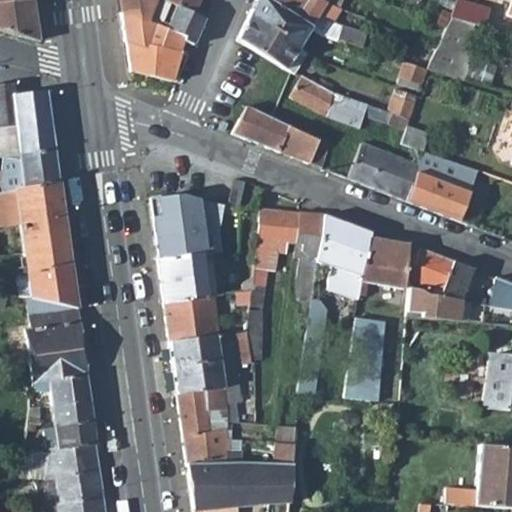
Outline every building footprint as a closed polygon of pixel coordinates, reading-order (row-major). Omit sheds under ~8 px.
[(117,0),(119,13),(141,23),(150,0),(159,0),(190,14),(196,0),(117,0)] [(190,14),(159,0),(150,0),(141,23),(119,13),(123,42),(125,42),(137,49),(150,51),(150,48),(185,55),(199,24),(195,22),(193,24),(186,21),(190,14)] [(196,0),(190,14),(201,19),(209,0),(196,0)] [(310,25),(264,0),(253,0),(246,15),(268,29),(298,47),(309,27),(310,25)] [(326,4),(318,1),(316,0),(264,0),(310,25),(321,34),(326,37),(336,40),(340,27),(331,19),(336,9),(327,4),(326,4)] [(352,0),(328,0),(327,4),(336,9),(348,14),(348,13),(352,0)] [(483,28),(489,8),(461,0),(454,0),(454,2),(447,18),(472,25),(483,28)] [(511,0),(497,0),(502,2),(510,4),(506,19),(511,20),(511,0)] [(0,2),(0,31),(36,42),(31,1),(0,2)] [(234,42),(264,58),(272,62),(285,68),(298,47),(268,29),(246,15),(234,42)] [(443,29),(433,49),(433,50),(424,70),(462,81),(470,57),(464,55),(472,25),(447,18),(443,28),(443,29)] [(363,34),(340,27),(336,40),(343,42),(359,48),(363,34)] [(125,52),(128,72),(169,80),(172,80),(174,81),(180,66),(185,55),(150,48),(150,51),(137,49),(125,42),(124,44),(124,46),(125,52)] [(396,79),(418,86),(424,70),(396,60),(394,66),(399,68),(396,79)] [(468,62),(462,81),(487,89),(493,69),(468,62)] [(300,76),(288,99),(322,117),(326,108),(337,110),(341,96),(330,93),(323,89),(300,76)] [(17,156),(51,150),(43,95),(37,95),(9,99),(13,126),(0,128),(0,158),(2,158),(2,165),(17,162),(17,156)] [(412,102),(391,95),(386,112),(407,119),(412,102)] [(326,121),(355,132),(356,129),(361,116),(365,105),(364,104),(347,98),(341,96),(337,110),(326,108),(322,117),(321,119),(326,121)] [(407,119),(386,112),(365,105),(361,116),(403,130),(404,127),(407,119)] [(272,120),(258,113),(243,106),(238,117),(229,134),(244,140),(275,152),(286,127),(272,120)] [(286,127),(275,152),(306,164),(306,165),(316,140),(286,127)] [(419,152),(425,135),(404,127),(403,130),(398,145),(419,152)] [(316,140),(306,165),(319,170),(329,144),(316,139),(316,140)] [(346,180),(347,181),(403,202),(418,161),(411,158),(409,163),(358,144),(346,180)] [(56,185),(51,150),(17,156),(17,162),(2,165),(0,173),(0,180),(4,181),(4,179),(19,175),(21,189),(56,185)] [(418,161),(403,202),(455,222),(466,192),(449,186),(457,166),(421,153),(418,161)] [(19,175),(4,179),(4,181),(4,192),(21,189),(19,175)] [(0,238),(7,237),(5,217),(17,215),(22,254),(25,274),(67,268),(56,185),(21,189),(4,192),(0,192),(0,238)] [(205,253),(197,199),(194,199),(180,198),(171,197),(147,195),(155,255),(196,253),(205,253)] [(257,208),(252,251),(251,262),(247,290),(245,304),(244,312),(244,321),(243,330),(248,360),(254,359),(261,359),(258,308),(262,252),(282,254),(283,246),(290,247),(298,214),(257,208)] [(298,214),(290,247),(296,248),(296,254),(302,261),(305,261),(300,303),(307,303),(308,297),(313,261),(320,217),(306,215),(298,214)] [(366,236),(366,234),(320,217),(313,261),(327,266),(326,277),(327,289),(355,299),(357,294),(366,236)] [(401,290),(405,247),(366,236),(357,294),(363,295),(365,280),(401,290)] [(458,300),(472,270),(418,250),(417,250),(406,284),(406,291),(458,300)] [(196,253),(155,255),(160,290),(161,298),(201,294),(196,253)] [(205,253),(196,253),(201,294),(208,294),(211,293),(207,253),(205,253)] [(22,254),(10,256),(13,276),(25,274),(22,254)] [(236,262),(238,291),(247,290),(251,262),(236,262)] [(67,268),(25,274),(29,300),(37,302),(74,310),(67,268)] [(23,299),(29,300),(25,274),(13,276),(12,276),(15,297),(23,299)] [(511,308),(511,285),(494,278),(489,306),(511,308)] [(238,291),(237,303),(245,304),(247,290),(238,291)] [(470,302),(458,300),(406,291),(404,319),(467,322),(470,302)] [(201,294),(161,298),(166,336),(213,332),(208,294),(201,294)] [(307,303),(301,342),(318,345),(322,312),(315,297),(308,297),(307,303)] [(23,332),(26,350),(32,387),(83,377),(74,310),(37,302),(29,300),(23,299),(28,331),(23,332)] [(400,301),(386,299),(382,346),(396,347),(400,301)] [(244,321),(234,322),(235,331),(243,330),(244,321)] [(213,332),(166,336),(174,390),(205,389),(208,413),(221,413),(223,426),(233,425),(234,425),(230,403),(239,402),(234,364),(248,363),(248,360),(243,330),(235,331),(213,332)] [(19,351),(26,350),(23,332),(15,333),(19,351)] [(293,397),(309,398),(318,345),(301,342),(301,343),(293,397)] [(511,357),(485,354),(478,405),(511,409),(511,357)] [(86,401),(83,377),(32,387),(29,387),(28,393),(46,392),(48,407),(86,401)] [(205,389),(174,390),(180,433),(221,434),(225,434),(223,426),(221,413),(208,413),(205,389)] [(86,401),(48,407),(49,429),(89,423),(86,401)] [(24,421),(25,410),(26,407),(14,405),(12,418),(24,421)] [(92,445),(89,423),(49,429),(51,450),(92,445)] [(273,427),(273,441),(290,441),(291,428),(273,427)] [(115,449),(113,432),(104,434),(106,450),(111,449),(115,449)] [(180,433),(184,461),(237,464),(238,464),(238,452),(223,452),(221,434),(180,433)] [(269,465),(288,466),(290,441),(273,441),(269,441),(269,465)] [(44,451),(43,479),(52,480),(55,503),(53,504),(54,511),(102,511),(92,445),(51,450),(44,451)] [(511,447),(473,445),(470,493),(437,491),(436,507),(441,507),(469,509),(469,506),(511,508),(511,447)] [(237,464),(184,461),(191,509),(233,504),(259,502),(265,503),(285,506),(288,466),(269,465),(238,464),(237,464)]
